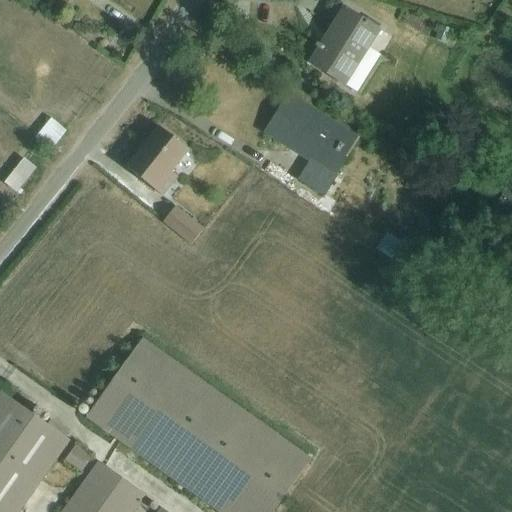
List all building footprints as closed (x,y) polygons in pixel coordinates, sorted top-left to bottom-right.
[(45,0),(63,12),(71,0),(45,0)] [(343,7),(307,65),(350,92),(375,52),(370,49),(381,31),(343,7)] [(310,161),(297,181),(324,198),(325,197),(331,201),(342,183),(336,180),(337,178),(336,177),(358,141),(289,98),(267,134),(310,161)] [(158,127),(125,167),(162,198),(178,179),(172,174),(189,153),(158,127)] [(24,160),(4,184),(16,194),(36,170),(24,160)] [(511,192),(507,189),(493,210),(511,223),(511,192)] [(200,230),(173,208),(163,222),(189,245),(200,230)] [(386,234),(374,253),(391,263),(396,254),(398,254),(404,246),(386,234)] [(143,340),(86,419),(216,511),(273,511),(311,460),(143,340)] [(0,511),(21,511),(71,443),(0,392),(0,511)] [(92,458),(76,446),(65,462),(81,473),(92,458)] [(135,511),(147,497),(98,462),(62,511),(135,511)]
